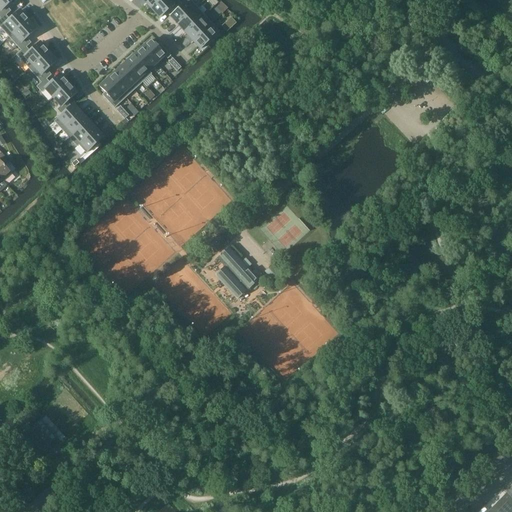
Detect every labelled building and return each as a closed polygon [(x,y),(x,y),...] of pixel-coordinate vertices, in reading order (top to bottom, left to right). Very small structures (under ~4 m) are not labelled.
[(0,0),(0,17),(1,19),(5,16),(10,11),(5,7),(12,0),(0,0)] [(142,0),(151,9),(160,0),(142,0)] [(160,0),(151,9),(160,18),(169,9),(174,13),(182,5),(177,0),(174,3),(170,0),(160,0)] [(174,13),(170,16),(178,25),(196,8),(189,0),(187,0),(182,5),(174,13)] [(196,8),(178,25),(185,33),(204,16),(196,8)] [(1,19),(0,19),(0,27),(9,37),(27,20),(19,11),(9,20),(5,16),(1,19)] [(204,16),(185,33),(192,41),(211,24),(204,16)] [(27,20),(9,37),(21,51),(25,47),(30,43),(26,38),(36,29),(27,20)] [(211,24),(192,41),(200,49),(219,32),(211,24)] [(151,40),(142,48),(155,63),(156,63),(164,56),(164,55),(163,55),(160,50),(156,46),(151,40)] [(21,51),(16,55),(29,69),(48,52),(39,43),(29,52),(25,47),(21,51)] [(142,48),(133,56),(149,73),(149,72),(157,65),(156,63),(155,63),(142,48)] [(48,52),(29,69),(41,83),(42,83),(45,79),(50,75),(46,71),(56,61),(48,52)] [(133,56),(125,64),(142,82),(151,74),(149,72),(149,73),(133,56)] [(125,64),(117,71),(133,90),(142,82),(125,64)] [(117,71),(108,79),(125,98),(133,90),(117,71)] [(41,83),(37,87),(41,92),(45,89),(53,98),(68,84),(59,75),(49,84),(45,79),(42,83),(41,83)] [(108,79),(99,87),(104,93),(108,97),(112,101),(116,106),(125,98),(108,79)] [(68,84),(53,98),(61,106),(57,110),(62,115),(71,107),(66,102),(76,93),(68,84)] [(149,90),(144,95),(149,100),(154,96),(149,90)] [(62,115),(54,122),(62,130),(80,113),(73,105),(71,107),(62,115)] [(80,113),(62,130),(69,138),(88,121),(80,113)] [(88,121),(69,138),(77,146),(78,145),(78,144),(95,129),(88,121)] [(95,129),(78,144),(78,145),(86,153),(102,138),(95,129)] [(16,169),(10,163),(1,153),(0,153),(0,178),(2,181),(16,169)] [(227,265),(215,276),(236,299),(258,280),(257,280),(261,276),(256,270),(252,274),(248,269),(247,268),(251,265),(245,258),(241,262),(230,250),(228,248),(219,256),(227,265)] [(272,265),(264,271),(265,273),(272,280),(280,273),(273,266),(272,265)] [(32,428),(49,446),(58,438),(41,420),(32,428)] [(511,511),(511,502),(508,499),(495,511),(511,511)]
